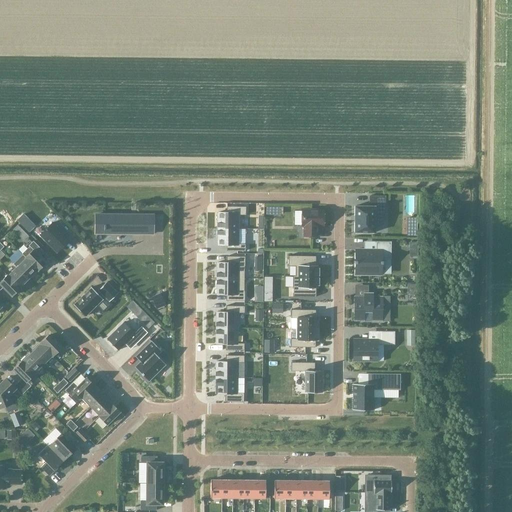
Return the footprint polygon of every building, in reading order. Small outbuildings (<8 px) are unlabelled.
[(466,201),(464,193),(457,195),(458,203),(466,201)] [(369,206),(354,206),(354,232),(374,232),(375,212),(384,212),(385,196),(369,196),(369,206)] [(216,223),(216,227),(217,227),(217,229),(238,229),(238,215),(245,215),(245,207),(226,206),(226,213),(217,213),(217,223),(216,223)] [(323,211),(301,210),(301,225),(303,226),(303,237),(317,237),(317,226),(323,226),(323,211)] [(99,214),(99,222),(104,222),(104,234),(132,234),(152,234),(152,215),(132,215),(99,214)] [(69,240),(52,223),(40,235),(56,252),(69,240)] [(216,231),(216,234),(217,234),(216,245),(226,245),(226,251),(245,251),(245,244),(238,244),(238,229),(217,229),(217,231),(216,231)] [(29,246),(21,254),(22,254),(25,257),(38,270),(46,262),(37,254),(41,249),(33,241),(28,246),(29,246)] [(354,261),(354,263),(355,263),(355,274),(381,274),(381,263),(382,263),(382,261),(381,261),(381,258),(391,258),(391,242),(376,241),(376,250),(355,250),(355,261),(354,261)] [(22,254),(13,264),(16,267),(28,278),(32,274),(33,275),(38,270),(25,257),(22,254)] [(216,273),(216,277),(216,278),(244,279),(244,278),(244,266),(244,256),(226,256),(226,263),(216,263),(216,273)] [(288,256),(288,266),(295,266),(295,276),(293,276),(318,277),(318,265),(315,265),(315,256),(288,256)] [(23,283),(28,278),(16,267),(8,276),(7,276),(19,288),(24,284),(23,283)] [(7,276),(8,276),(7,275),(0,281),(0,289),(3,287),(11,296),(19,288),(7,276)] [(293,276),(292,297),(315,297),(315,288),(318,288),(318,277),(293,276)] [(216,280),(215,284),(216,284),(216,294),(226,294),(226,301),(244,301),(244,291),(244,279),(216,278),(216,280)] [(91,287),(73,305),(85,316),(102,299),(102,298),(104,296),(109,301),(118,293),(106,282),(98,290),(99,291),(97,294),(91,287)] [(382,321),(382,296),(373,296),(373,292),(363,292),(363,296),(354,296),(353,321),(364,321),(364,312),(371,313),(371,321),(382,321)] [(215,322),(215,326),(216,326),(216,328),(237,328),(237,313),(244,313),(244,306),(225,306),(225,312),(216,312),(216,322),(215,322)] [(290,310),(290,318),(297,318),(297,328),(317,329),(317,317),(315,317),(315,310),(290,310)] [(124,322),(107,339),(118,350),(132,337),(137,342),(147,333),(141,326),(134,333),(124,322)] [(215,330),(215,333),(216,334),(216,344),(225,344),(225,350),(244,350),(244,343),(237,343),(237,328),(216,328),(216,330),(215,330)] [(290,339),(290,347),(315,347),(315,340),(317,340),(317,329),(297,328),(297,339),(290,339)] [(353,339),(353,361),(376,361),(376,345),(394,345),(394,331),(381,331),(381,339),(353,339)] [(51,355),(51,356),(52,356),(57,351),(59,353),(63,349),(54,339),(53,341),(47,335),(39,343),(51,355)] [(141,361),(134,367),(148,381),(165,364),(156,355),(161,351),(151,341),(135,357),(136,358),(137,357),(141,361)] [(42,365),(51,356),(51,355),(39,343),(35,348),(36,348),(31,353),(42,365)] [(331,356),(330,345),(319,345),(319,357),(331,356)] [(33,374),(33,373),(42,365),(31,353),(26,357),(21,361),(33,374)] [(215,372),(215,376),(215,377),(237,378),(237,362),(244,362),(244,355),(225,355),(225,361),(215,361),(215,372)] [(34,374),(33,373),(33,374),(21,361),(13,369),(22,378),(17,382),(26,391),(33,384),(29,379),(34,374)] [(291,362),(290,371),(305,371),(304,392),(321,393),(322,371),(314,371),(314,363),(291,362)] [(58,363),(50,366),(55,376),(62,372),(58,363)] [(69,381),(78,372),(74,368),(65,376),(69,381)] [(352,409),(352,410),(373,410),(373,409),(373,390),(400,390),(400,374),(368,374),(367,384),(352,384),(353,384),(352,409)] [(73,382),(64,390),(68,395),(67,395),(75,403),(81,398),(82,398),(81,397),(94,385),(86,377),(77,386),(73,382)] [(215,379),(215,383),(215,393),(225,393),(224,402),(243,402),(243,393),(237,393),(237,378),(215,377),(215,379)] [(26,391),(17,382),(13,386),(5,378),(0,383),(0,394),(5,406),(8,412),(13,410),(11,404),(8,395),(15,389),(21,395),(26,391)] [(57,393),(64,386),(59,382),(52,389),(57,393)] [(90,407),(102,395),(97,391),(98,390),(94,385),(81,397),(82,398),(90,407)] [(99,416),(112,404),(107,399),(106,400),(102,395),(90,407),(99,416)] [(99,416),(98,416),(106,424),(119,412),(112,404),(99,416)] [(22,423),(19,417),(17,418),(15,413),(9,415),(14,427),(22,423)] [(69,428),(74,423),(70,419),(65,424),(69,428)] [(74,433),(83,442),(87,437),(79,429),(74,433)] [(48,446),(62,461),(70,453),(72,455),(78,448),(69,439),(67,441),(61,434),(48,446)] [(62,461),(48,446),(47,445),(38,454),(46,462),(40,467),(49,476),(55,470),(54,469),(62,461)] [(156,456),(141,456),(140,463),(146,463),(146,483),(162,483),(162,462),(156,462),(156,456)] [(21,484),(21,470),(5,470),(5,466),(0,465),(0,488),(5,488),(5,484),(21,484)] [(368,475),(365,475),(365,493),(389,493),(391,493),(391,481),(385,481),(385,475),(368,475)] [(222,480),(210,480),(210,498),(221,498),(222,480)] [(232,480),(222,480),(221,498),(232,498),(232,480)] [(243,480),(232,480),(232,498),(243,498),(243,480)] [(254,480),(243,480),(243,498),(254,498),(254,480)] [(265,480),(254,480),(254,498),(265,498),(265,480)] [(285,480),(274,480),(274,498),(285,498),(285,480)] [(296,481),(285,480),(285,498),(296,498),(296,481)] [(307,481),(296,481),(296,498),(306,498),(307,481)] [(317,481),(307,481),(306,498),(317,499),(317,481)] [(329,481),(317,481),(317,499),(329,499),(329,481)] [(146,500),(140,500),(140,510),(156,510),(156,504),(162,504),(162,483),(146,483),(146,500)] [(389,508),(389,493),(365,493),(365,502),(368,502),(367,511),(381,511),(382,507),(389,508)]
